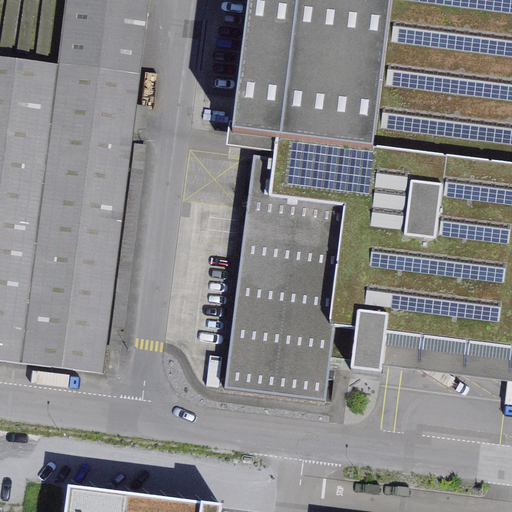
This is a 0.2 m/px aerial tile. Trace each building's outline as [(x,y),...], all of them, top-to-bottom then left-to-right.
[(66,0),(58,66),(139,76),(148,0),(66,0)] [(511,0),(391,0),(370,172),(273,160),(254,158),(225,390),(325,403),(332,352),(353,354),(350,373),(381,376),(382,369),(386,334),(511,349),(511,0)] [(276,144),(273,160),(370,172),(391,0),(248,0),(231,138),(276,144)] [(140,76),(139,76),(58,66),(0,58),(0,361),(103,374),(140,76)] [(511,349),(386,334),(382,369),(511,385),(511,349)]
